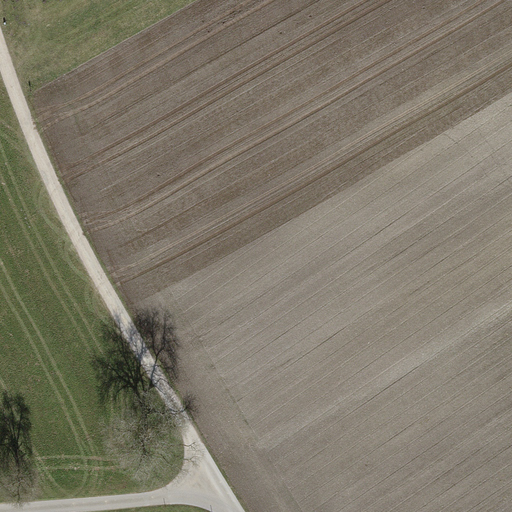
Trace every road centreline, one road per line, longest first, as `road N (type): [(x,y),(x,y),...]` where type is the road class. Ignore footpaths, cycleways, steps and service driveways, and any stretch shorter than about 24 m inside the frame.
road 1 (track): [(219,494),(58,197),(0,42)]
road 2 (unclassified): [(231,511),(219,494),(25,511)]
